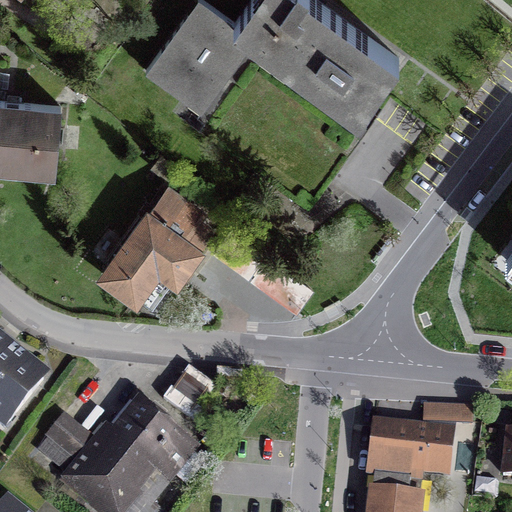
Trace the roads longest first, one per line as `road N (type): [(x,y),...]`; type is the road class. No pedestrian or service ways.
road 1 (unclassified): [(322,355),(81,334),(19,306),(0,287)]
road 2 (residential): [(511,130),(387,302),(379,361)]
road 3 (residential): [(322,355),(306,511)]
road 4 (unclassified): [(511,374),(379,361)]
